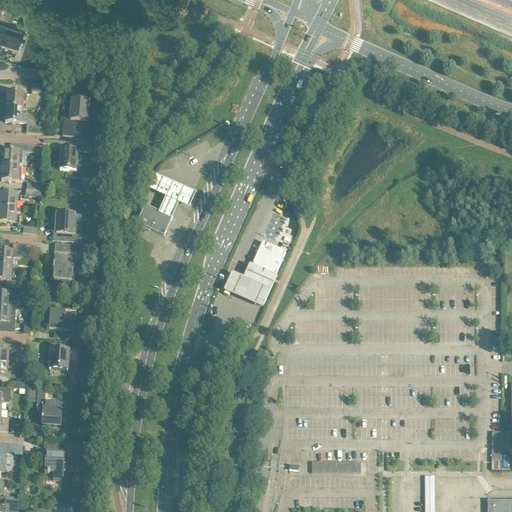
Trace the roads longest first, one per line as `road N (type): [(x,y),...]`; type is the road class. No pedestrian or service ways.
road 1 (secondary): [(283,34),(151,334),(136,395),(130,511)]
road 2 (secondary): [(162,511),(184,356),(305,55)]
road 3 (secondary): [(349,41),(511,113)]
